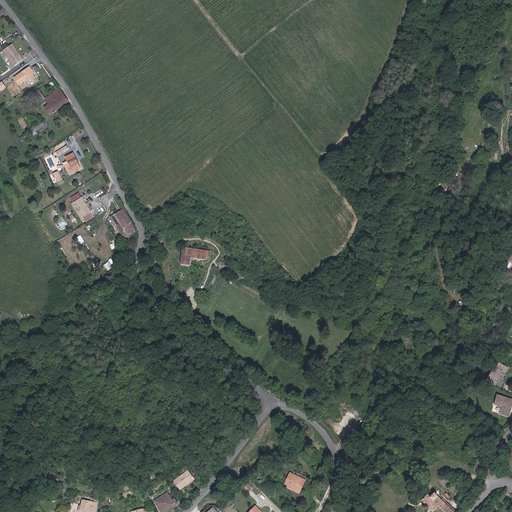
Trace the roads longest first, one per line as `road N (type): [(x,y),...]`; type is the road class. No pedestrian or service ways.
road 1 (unclassified): [(1,0),(75,103),(133,212),(142,233),(139,278),(216,357),(272,400)]
road 2 (track): [(410,0),(362,115),(321,155),(324,175),(356,220),(339,249),(294,280)]
road 3 (track): [(195,0),(321,155)]
road 4 (unclassified): [(272,400),(327,436),(335,457),(331,511)]
road 5 (unclassified): [(184,511),(272,400)]
